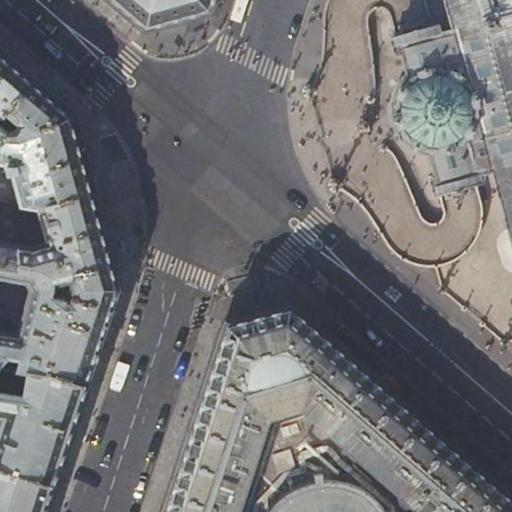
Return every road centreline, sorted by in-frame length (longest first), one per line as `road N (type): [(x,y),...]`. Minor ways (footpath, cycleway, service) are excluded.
road 1 (tertiary): [(214,167),(511,422)]
road 2 (secondary): [(214,167),(101,511)]
road 3 (tertiary): [(24,0),(214,167)]
road 4 (secondary): [(269,0),(214,167)]
